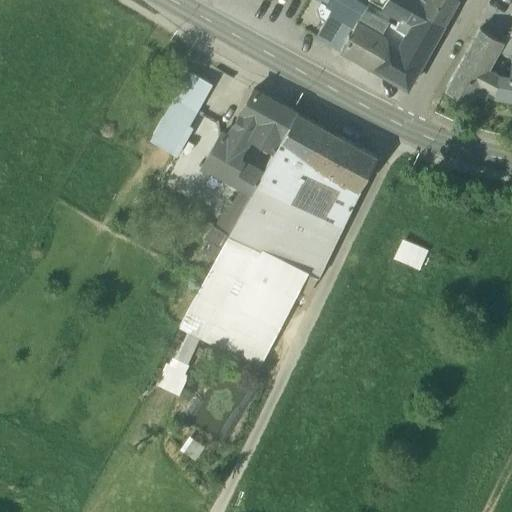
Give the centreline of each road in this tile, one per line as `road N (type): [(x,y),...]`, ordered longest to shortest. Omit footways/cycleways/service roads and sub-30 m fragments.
road 1 (track): [(218,511),(404,129)]
road 2 (secondary): [(404,129),(167,0)]
road 3 (residential): [(404,129),(476,0)]
